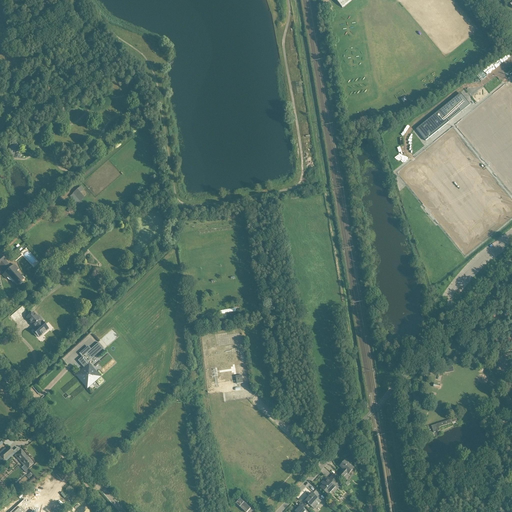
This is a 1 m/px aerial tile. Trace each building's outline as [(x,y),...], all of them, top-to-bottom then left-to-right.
[(467,102),(461,96),(452,103),(451,102),(451,101),(416,129),(426,141),(449,122),(448,121),(467,102)] [(68,198),(76,206),(88,194),(80,186),(68,198)] [(14,264),(3,275),(6,279),(9,277),(17,286),(19,284),(20,285),(25,280),(17,271),(19,270),(14,264)] [(226,313),(235,311),(235,308),(220,311),(222,319),(227,318),(226,313)] [(39,338),(43,334),(48,329),(42,322),(33,312),(27,318),(35,328),(33,330),(39,338)] [(87,387),(91,384),(100,376),(96,372),(95,374),(92,369),(93,368),(87,362),(103,348),(98,343),(78,361),(84,369),(77,375),(80,380),(81,379),(84,382),(83,383),(87,387)] [(511,414),(508,408),(503,411),(506,417),(511,414)] [(450,420),(435,425),(436,428),(451,423),(450,420)] [(0,455),(4,460),(13,452),(14,451),(9,447),(0,454),(0,455)] [(28,469),(34,464),(21,450),(15,455),(24,466),(25,465),(28,469)] [(354,468),(349,464),(346,460),(340,466),(343,469),(339,474),(344,478),(348,474),(354,468)] [(337,486),(333,482),(329,479),(326,482),(325,480),(322,483),(324,485),(321,488),(329,495),(337,486)] [(321,502),(316,497),(313,494),(306,501),(311,506),(314,509),(321,502)] [(240,499),(236,503),(245,511),(247,511),(251,508),(240,499)]
